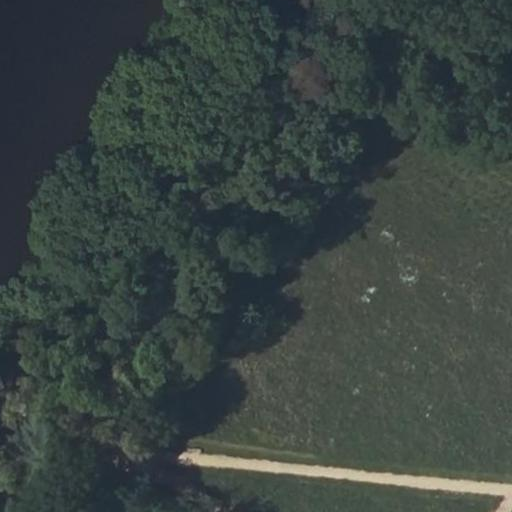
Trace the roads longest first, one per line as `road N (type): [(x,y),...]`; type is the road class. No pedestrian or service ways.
road 1 (track): [(236,0),(61,275),(0,401)]
road 2 (track): [(0,408),(137,461),(219,511)]
